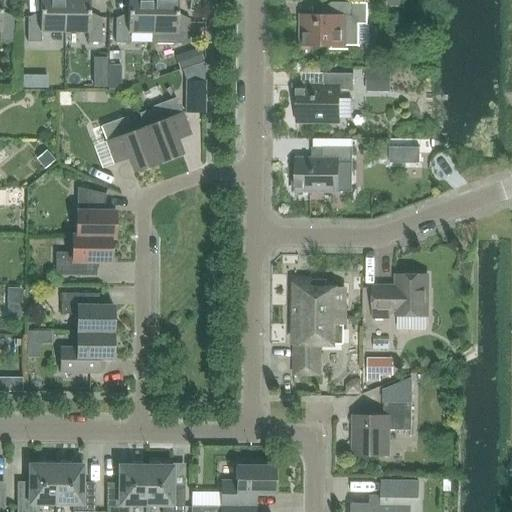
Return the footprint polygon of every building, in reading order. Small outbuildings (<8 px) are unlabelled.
[(13,17),(1,17),(0,0),(0,42),(13,42),(13,17)] [(64,32),(64,0),(39,0),(39,17),(27,17),(27,43),(40,43),(40,32),(64,32)] [(101,18),(89,18),(88,0),(64,0),(64,32),(87,33),(87,43),(101,43),(101,18)] [(152,33),(152,0),(127,0),(127,18),(115,18),(115,43),(128,44),(128,33),(152,33)] [(189,19),(177,19),(176,0),(152,0),(152,33),(175,33),(175,44),(189,44),(189,19)] [(366,3),(329,3),(329,16),(301,16),(301,46),(305,46),(305,53),(307,53),(307,46),(329,46),(329,49),(328,49),(328,50),(346,50),(346,49),(340,49),(340,46),(358,46),(358,45),(357,45),(357,24),(364,25),(366,25),(366,3)] [(323,73),(323,89),(296,89),(296,119),(339,120),(339,90),(353,90),(353,74),(323,73)] [(203,113),(204,82),(186,82),(185,113),(203,113)] [(173,132),(186,127),(175,98),(150,108),(151,109),(139,114),(144,128),(157,163),(182,154),(173,132)] [(144,128),(131,132),(125,117),(100,126),(111,155),(124,150),(132,172),(157,163),(144,128)] [(337,192),(338,163),(351,163),(352,148),(322,147),(321,162),(295,162),(295,188),(324,189),(324,191),(337,192)] [(102,207),(105,195),(76,188),(76,236),(76,237),(110,237),(110,238),(114,238),(114,212),(98,212),(98,207),(102,207)] [(76,237),(76,236),(72,236),(72,253),(55,253),(55,275),(85,276),(85,262),(109,262),(110,238),(110,237),(76,237)] [(388,308),(396,309),(396,316),(426,316),(426,276),(396,276),(396,290),(388,289),(388,288),(373,287),(373,315),(388,316),(388,308)] [(343,345),(344,288),(326,288),(326,280),(306,279),(306,283),(294,283),(293,375),(319,375),(320,344),(343,345)] [(2,293),(2,318),(25,318),(25,293),(2,293)] [(90,306),(90,294),(60,294),(60,315),(76,315),(76,333),(112,333),(113,306),(90,306)] [(60,348),(60,372),(89,373),(98,373),(98,360),(112,360),(112,333),(76,333),(76,348),(60,348)] [(391,358),(366,358),(366,378),(378,378),(378,372),(390,372),(391,358)] [(411,430),(411,402),(383,402),(383,416),(353,416),(352,456),(388,456),(389,430),(411,430)] [(274,494),(274,467),(257,467),(257,463),(239,463),(239,467),(235,467),(235,482),(221,482),(221,507),(254,507),(254,493),(274,494)] [(55,505),(55,465),(29,464),(28,486),(16,486),(16,511),(37,511),(38,505),(55,505)] [(93,511),(94,487),(82,487),(82,465),(55,465),(55,505),(72,505),(71,511),(93,511)] [(145,506),(145,466),(118,466),(118,487),(106,487),(105,511),(127,511),(127,506),(145,506)] [(183,511),(184,488),(172,488),(172,466),(145,466),(145,506),(162,506),(161,511),(183,511)] [(417,511),(418,482),(381,482),(381,496),(369,496),(369,505),(352,505),(351,511),(417,511)]
